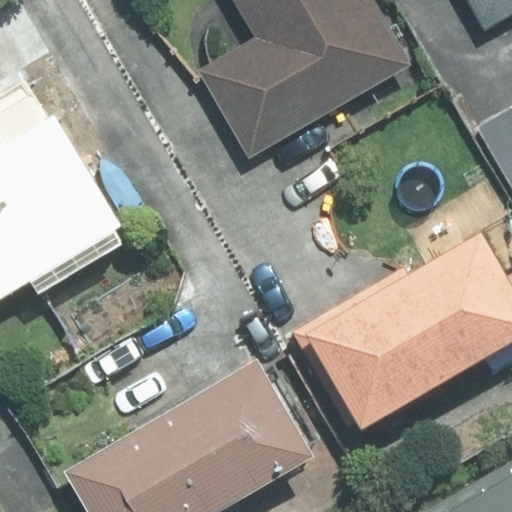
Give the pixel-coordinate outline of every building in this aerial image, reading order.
[(243,0),(262,32),(204,65),(256,153),(423,57),(389,0),(243,0)] [(511,0),(473,0),(489,25),(511,12),(511,0)] [(0,298),(142,215),(75,103),(62,111),(46,84),(42,87),(34,73),(0,93),(0,298)] [(511,107),(485,123),(511,170),(511,107)] [(511,227),(504,215),(420,265),(415,258),(300,325),(356,421),(378,408),(384,419),(491,354),(499,369),(511,361),(511,227)] [(278,349),(82,462),(110,511),(221,511),(335,446),(278,349)] [(511,511),(511,456),(417,511),(418,511),(511,511)]
